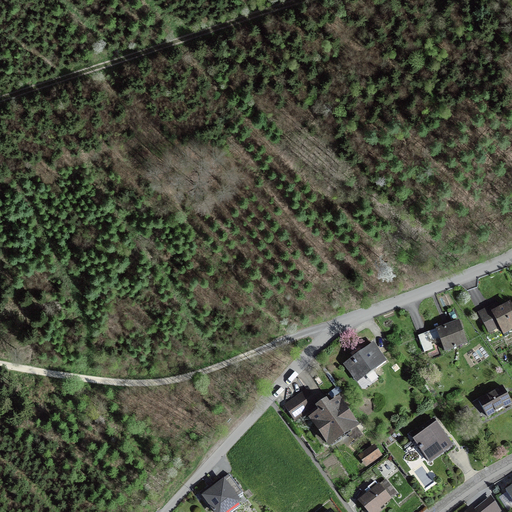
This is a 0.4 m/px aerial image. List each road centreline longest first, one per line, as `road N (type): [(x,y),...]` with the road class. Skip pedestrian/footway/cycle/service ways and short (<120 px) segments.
road 1 (residential): [(159,511),(332,330),(511,254)]
road 2 (track): [(0,364),(137,384),(175,380),(332,330)]
road 3 (track): [(301,0),(0,98)]
